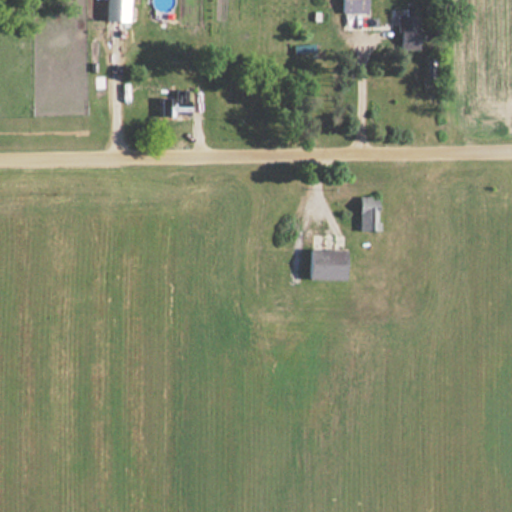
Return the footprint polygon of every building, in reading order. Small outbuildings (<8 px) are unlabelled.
[(103,0),(104,21),(127,21),(126,0),(103,0)] [(339,0),(340,12),(366,12),(366,0),(339,0)] [(396,50),(417,50),(417,14),(404,14),(404,10),(396,10),(396,50)] [(159,117),(187,117),(187,90),(173,90),(173,98),(159,98),(159,117)] [(356,232),(376,232),(376,197),(356,197),(356,232)] [(343,250),(305,250),(305,279),(343,279),(343,250)]
